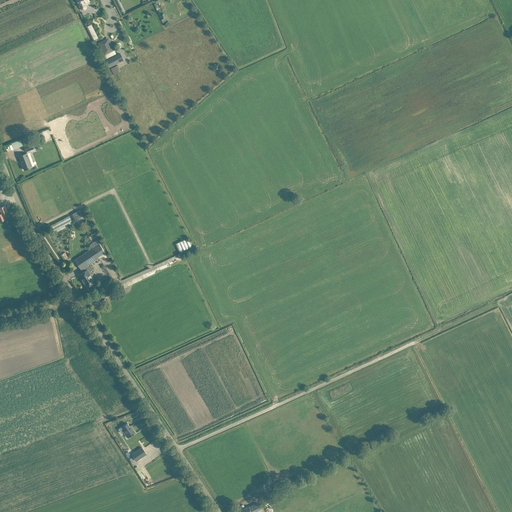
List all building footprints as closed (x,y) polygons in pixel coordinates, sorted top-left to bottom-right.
[(86,5),(88,4),(89,3),(89,2),(89,1),(88,0),(76,0),(78,4),(78,3),(81,8),(82,9),(85,9),(86,7),(86,5)] [(96,22),(91,24),(98,38),(102,36),(96,22)] [(100,44),(105,54),(113,50),(110,43),(108,44),(106,41),(100,44)] [(120,53),(106,60),(110,67),(124,60),(120,53)] [(17,148),(27,144),(25,138),(15,141),(17,148)] [(33,143),(29,144),(24,146),(26,151),(35,148),(33,143)] [(29,168),(30,168),(30,167),(32,167),(27,153),(19,156),(22,164),(23,164),(25,169),(24,169),(24,170),(29,168)] [(75,220),(84,216),(80,210),(71,214),(75,220)] [(82,270),(82,269),(89,265),(99,258),(99,257),(105,252),(97,240),(90,244),(93,248),(75,260),(82,270)] [(84,281),(83,281),(87,287),(95,282),(89,272),(92,270),(89,265),(82,269),(84,272),(79,275),(80,275),(84,281)] [(119,429),(121,433),(124,431),(129,437),(134,434),(134,433),(135,432),(133,429),(132,429),(128,423),(119,429)] [(136,461),(147,454),(142,447),(132,454),(136,461)] [(254,511),(257,511),(253,503),(235,511),(254,511)]
